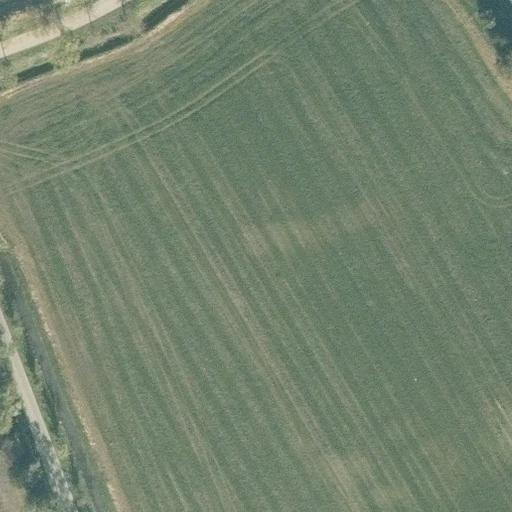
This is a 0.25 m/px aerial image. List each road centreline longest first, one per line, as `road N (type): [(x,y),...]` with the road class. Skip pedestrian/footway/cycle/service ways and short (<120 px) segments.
road 1 (unclassified): [(59,511),(0,350)]
road 2 (unclassified): [(0,53),(123,0)]
